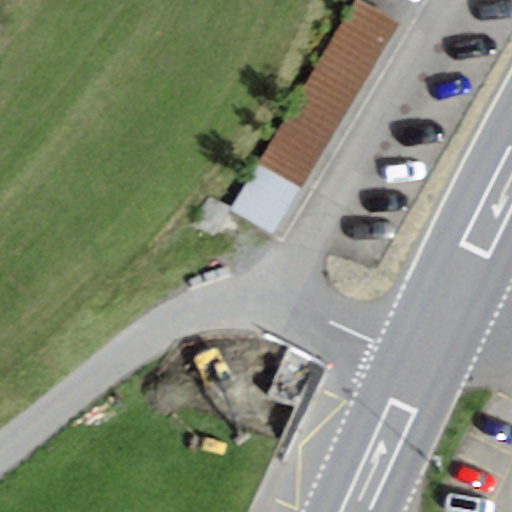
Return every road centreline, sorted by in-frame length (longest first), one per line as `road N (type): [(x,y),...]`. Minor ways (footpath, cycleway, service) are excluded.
road 1 (residential): [(423,360),(276,307),(219,308),(134,347),(0,454)]
road 2 (primary): [(511,185),(423,360)]
road 3 (primary): [(423,360),(354,511)]
